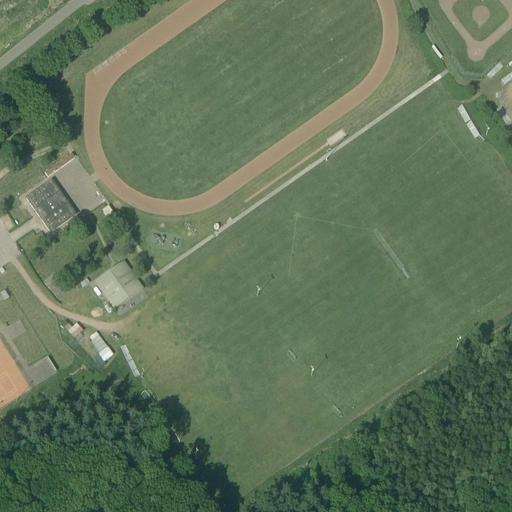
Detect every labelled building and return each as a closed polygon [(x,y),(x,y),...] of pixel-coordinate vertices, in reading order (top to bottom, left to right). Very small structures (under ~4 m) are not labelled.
[(34,96),(48,116),(58,109),(44,89),(34,96)] [(59,164),(62,168),(75,159),(72,155),(59,164)] [(61,169),(58,165),(45,175),(48,179),(61,169)] [(53,180),(34,193),(26,199),(51,234),(77,215),(53,180)] [(114,218),(107,209),(102,213),(109,222),(114,218)] [(97,281),(115,312),(137,299),(139,302),(148,296),(129,263),(97,281)] [(5,302),(8,299),(9,299),(7,295),(5,291),(0,294),(1,296),(3,299),(5,302)] [(76,321),(67,331),(76,340),(85,330),(76,321)] [(98,332),(90,338),(102,352),(95,357),(102,365),(116,354),(98,332)]
